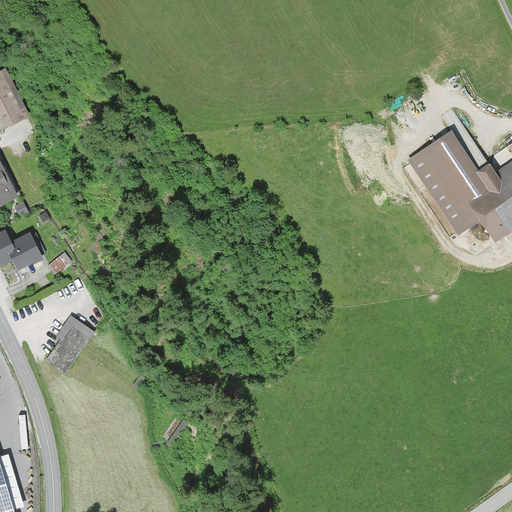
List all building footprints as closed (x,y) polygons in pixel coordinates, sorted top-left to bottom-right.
[(0,73),(0,130),(1,133),(31,116),(6,70),(0,73)] [(474,224),(488,244),(511,227),(511,161),(488,178),(480,166),(472,172),(445,133),(400,165),(453,239),(474,224)] [(0,207),(22,195),(0,158),(0,207)] [(14,241),(9,231),(0,235),(0,264),(1,267),(16,260),(21,269),(46,257),(33,232),(14,241)] [(58,273),(73,259),(65,250),(49,264),(58,273)] [(96,333),(71,315),(57,336),(62,339),(48,360),(68,373),(96,333)] [(0,442),(0,511),(19,511),(19,509),(28,507),(12,453),(4,455),(0,442)]
